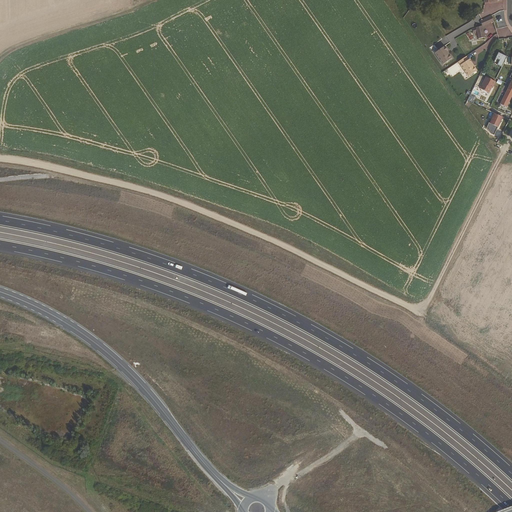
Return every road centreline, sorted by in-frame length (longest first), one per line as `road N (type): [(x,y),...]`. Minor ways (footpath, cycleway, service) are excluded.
road 1 (trunk): [(0,244),(118,273),(262,330),(427,432),(511,507)]
road 2 (trunk): [(511,474),(383,372),(272,306),(126,250),(0,219)]
road 3 (track): [(0,193),(148,220),(292,276),(427,353),(511,416)]
road 4 (track): [(262,500),(361,432),(322,392),(149,306),(0,265)]
road 5 (track): [(421,312),(420,321),(274,246),(153,198),(0,165)]
road 6 (track): [(421,312),(287,245),(148,191),(0,158)]
road 7 (secondary): [(0,290),(38,305),(112,356),(220,484),(247,503)]
road 8 (track): [(322,392),(470,511)]
road 9 (track): [(499,161),(421,312)]
road 10 (track): [(149,0),(0,58)]
